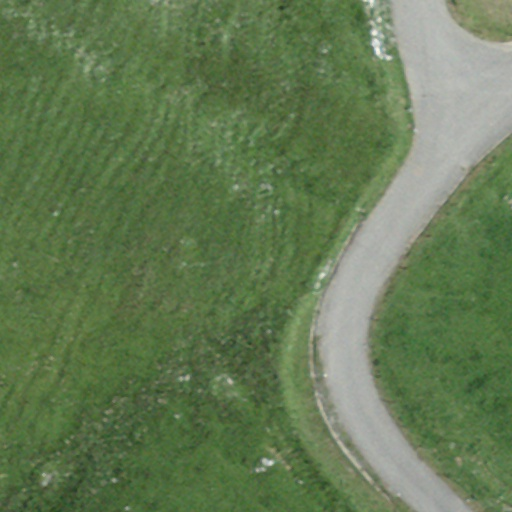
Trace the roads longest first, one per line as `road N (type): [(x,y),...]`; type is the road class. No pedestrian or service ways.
road 1 (unclassified): [(485,96),(359,277),(341,346),(359,409),(384,450),(443,511)]
road 2 (unclassified): [(485,96),(433,52),(417,0)]
